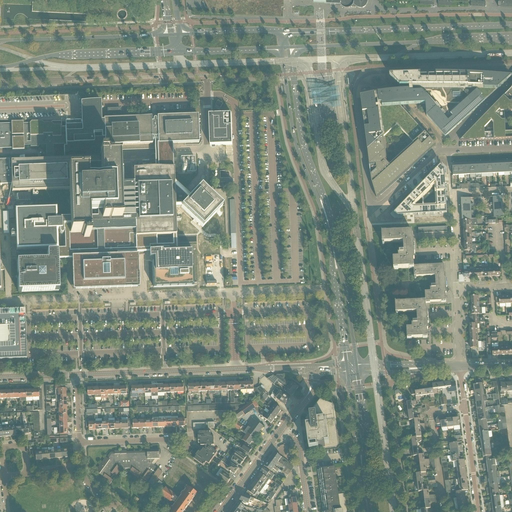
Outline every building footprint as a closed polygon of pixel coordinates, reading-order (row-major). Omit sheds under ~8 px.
[(204,0),(205,2),(209,9),(211,14),(283,17),(283,0),(300,0),(306,0),(312,1),(312,2),(327,2),(327,0),(204,0)] [(339,0),(339,1),(339,2),(339,3),(340,4),(340,5),(341,6),(342,7),(344,8),(345,8),(345,9),(346,9),(347,9),(348,9),(349,8),(350,8),(351,7),(356,7),(357,7),(357,8),(358,8),(359,8),(360,8),(361,8),(362,8),(363,8),(364,8),(364,7),(365,7),(365,6),(366,6),(366,5),(367,4),(367,3),(368,2),(368,1),(367,0),(339,0)] [(364,97),(360,98),(367,151),(368,151),(383,136),(397,124),(409,137),(405,141),(409,146),(413,142),(414,143),(425,133),(424,133),(404,111),(404,110),(405,110),(405,109),(404,109),(404,108),(403,108),(402,108),(400,106),(408,105),(416,105),(426,104),(426,117),(445,137),(511,77),(481,75),(461,75),(435,75),(414,75),(390,76),(403,91),(395,92),(390,92),(385,93),(380,94),(374,95),(371,95),(368,96),(364,97)] [(334,107),(341,105),(339,84),(331,86),(318,82),(309,81),(312,104),(321,103),(334,107)] [(511,87),(460,140),(488,139),(505,139),(511,138),(511,87)] [(12,183),(12,192),(32,191),(32,196),(36,196),(37,194),(36,193),(34,193),(34,191),(69,190),(70,218),(56,219),(56,208),(15,210),(16,235),(14,235),(14,231),(11,231),(11,237),(16,237),(17,250),(43,249),(44,261),(17,261),(18,292),(59,291),(58,260),(57,258),(71,257),(72,272),(73,290),(139,288),(138,254),(117,255),(117,252),(149,251),(149,258),(153,258),(153,287),(194,286),(192,249),(177,249),(176,221),(181,221),(181,215),(175,215),(175,208),(175,207),(175,205),(175,204),(174,187),(174,186),(174,181),(173,168),(158,168),(155,168),(133,169),(134,183),(120,183),(119,145),(152,144),(152,140),(154,140),(157,140),(158,140),(158,143),(158,144),(173,143),(185,143),(199,142),(198,115),(157,116),(157,119),(156,119),(153,119),(151,119),(151,117),(146,117),(117,118),(117,119),(116,119),(116,118),(115,118),(115,117),(114,117),(113,117),(112,117),(112,118),(112,119),(111,119),(111,118),(101,118),(100,101),(81,101),(82,124),(74,125),(65,125),(65,127),(61,127),(61,121),(52,121),(51,122),(44,123),(41,121),(31,121),(29,123),(23,123),(23,121),(11,122),(11,124),(11,126),(0,126),(0,146),(12,146),(12,148),(12,150),(24,150),(24,145),(30,145),(30,147),(39,146),(39,145),(46,144),(46,160),(11,161),(11,163),(9,163),(9,159),(0,159),(0,194),(0,196),(10,196),(9,184),(12,183)] [(231,114),(209,114),(210,146),(226,145),(226,155),(233,155),(232,145),(231,114)] [(377,199),(384,192),(436,145),(425,133),(414,143),(413,144),(389,166),(389,165),(387,163),(383,136),(367,151),(371,182),(377,199)] [(194,157),(181,158),(181,166),(186,165),(186,172),(196,172),(195,165),(194,157)] [(441,166),(394,213),(397,216),(447,213),(445,170),(441,166)] [(191,197),(174,181),(174,186),(174,187),(188,200),(184,204),(183,205),(175,205),(175,207),(175,208),(181,208),(202,228),(222,206),(217,201),(211,196),(206,191),(201,186),(191,197)] [(493,212),(494,218),(503,218),(502,196),(493,197),(493,203),(490,203),(490,205),(493,205),(493,210),(491,210),(491,212),(493,212)] [(470,198),(461,199),(462,220),(471,219),(471,213),(474,213),(474,211),(471,211),(471,206),(474,206),(473,204),(471,204),(470,198)] [(382,232),(382,244),(403,243),(404,253),(399,253),(399,255),(398,255),(398,258),(393,259),(394,270),(394,269),(413,268),(414,266),(413,259),(415,258),(416,257),(414,255),(413,241),(412,241),(412,232),(382,233),(382,232)] [(472,245),(464,245),(464,251),(465,251),(465,254),(473,254),(476,254),(476,249),(476,245),(472,245)] [(414,266),(413,268),(413,269),(414,269),(414,277),(416,277),(435,276),(435,278),(435,280),(436,284),(436,286),(431,286),(431,288),(430,288),(430,292),(425,292),(425,300),(425,301),(426,303),(446,302),(445,294),(445,293),(445,292),(447,292),(448,291),(446,288),(446,283),(446,279),(446,278),(445,275),(444,265),(415,267),(415,266),(414,266)] [(426,303),(425,301),(396,303),(396,302),(395,302),(396,313),(417,312),(417,322),(413,322),(413,324),(412,324),(412,328),(406,328),(407,340),(408,340),(407,339),(427,337),(427,328),(429,328),(430,327),(428,325),(427,310),(426,311),(426,304),(426,303)] [(477,321),(477,317),(476,315),(482,314),(482,308),(479,308),(471,309),(472,315),(470,315),(470,321),(477,321)] [(16,310),(0,310),(0,360),(26,359),(24,315),(19,315),(19,310),(16,310)] [(477,330),(477,321),(470,321),(470,324),(469,324),(469,330),(477,330)] [(277,375),(276,377),(295,392),(298,387),(292,382),(290,385),(284,380),(284,375),(277,375)] [(295,392),(276,377),(274,376),(268,379),(274,385),(277,382),(279,383),(286,389),(285,391),(292,396),(295,392)] [(451,378),(441,379),(441,381),(442,389),(445,388),(446,388),(447,389),(448,393),(457,391),(455,382),(452,382),(451,378)] [(472,389),(473,392),(484,390),(483,381),(480,381),(480,380),(475,379),(476,385),(473,385),(474,389),(472,389)] [(432,385),(433,389),(434,395),(437,394),(437,391),(438,389),(439,389),(442,389),(441,381),(436,382),(437,384),(432,385)] [(256,398),(259,396),(260,395),(257,388),(253,389),(253,382),(247,382),(247,393),(254,393),(256,398)] [(500,384),(499,384),(500,395),(504,395),(504,392),(507,392),(507,383),(506,383),(506,384),(500,384)] [(66,395),(66,392),(67,392),(67,389),(65,389),(62,389),(62,385),(55,385),(55,389),(58,389),(58,396),(66,395)] [(132,392),(130,392),(131,398),(139,397),(139,394),(138,386),(132,387),(132,392)] [(260,387),(257,388),(260,395),(259,396),(261,398),(265,393),(266,392),(265,391),(260,387)] [(272,394),(270,397),(276,402),(278,400),(285,405),(285,404),(286,405),(287,403),(287,402),(290,399),(276,388),(272,393),(272,394)] [(416,395),(416,401),(419,403),(420,401),(419,398),(420,397),(421,396),(425,396),(424,388),(411,390),(412,396),(416,395)] [(428,388),(424,388),(425,396),(428,395),(429,395),(430,396),(431,401),(431,402),(435,401),(434,395),(433,389),(428,390),(428,388)] [(38,390),(32,390),(32,398),(39,398),(39,400),(39,404),(39,411),(42,411),(41,391),(39,391),(38,390)] [(306,418),(309,442),(309,443),(310,450),(318,449),(336,447),(338,445),(336,430),(336,427),(333,404),(329,403),(329,402),(328,402),(327,401),(326,401),(324,401),(320,399),(318,402),(318,403),(317,403),(317,404),(316,404),(316,405),(309,414),(308,415),(306,417),(306,418)] [(405,408),(406,412),(412,411),(412,408),(412,407),(413,406),(417,405),(419,403),(416,401),(407,403),(408,407),(405,408)] [(245,416),(256,408),(255,408),(251,402),(250,402),(249,403),(247,404),(240,410),(243,414),(245,416)] [(269,404),(267,406),(278,415),(281,410),(275,405),(273,407),(269,404)] [(269,411),(268,414),(275,419),(278,415),(267,406),(265,408),(269,411)] [(239,411),(229,418),(232,423),(243,414),(240,410),(239,411)] [(409,416),(409,421),(419,419),(418,416),(415,416),(413,416),(413,414),(412,411),(406,412),(406,417),(409,416)] [(275,419),(268,414),(266,416),(262,413),(260,415),(264,418),(264,419),(271,424),(275,419)] [(446,419),(446,417),(443,417),(443,416),(438,416),(436,420),(436,425),(441,424),(441,428),(447,428),(446,419)] [(23,417),(20,417),(20,424),(21,427),(22,435),(28,435),(28,434),(28,430),(27,427),(27,426),(24,426),(23,417)] [(128,428),(130,428),(130,421),(128,421),(128,418),(121,418),(121,421),(122,429),(128,429),(128,428)] [(235,421),(232,426),(246,435),(242,440),(249,445),(252,442),(253,442),(254,442),(255,441),(255,440),(254,439),(263,427),(254,420),(252,418),(245,428),(235,421)] [(414,424),(415,429),(425,428),(424,424),(421,424),(420,424),(419,423),(419,419),(409,421),(412,421),(412,425),(414,424)] [(479,425),(477,425),(477,427),(487,426),(487,423),(492,422),(492,419),(487,420),(478,421),(479,425)] [(59,428),(57,428),(57,435),(60,435),(61,435),(61,437),(67,437),(67,434),(67,428),(59,428)] [(413,434),(411,434),(411,438),(414,438),(421,437),(421,434),(423,433),(423,431),(425,431),(425,428),(415,429),(415,433),(413,434)] [(200,450),(193,459),(203,466),(206,463),(209,464),(217,453),(213,450),(213,446),(214,446),(214,437),(211,437),(210,432),(198,432),(198,444),(201,444),(201,446),(205,446),(205,450),(203,449),(202,451),(200,450)] [(412,443),(409,443),(410,448),(418,447),(417,443),(417,442),(418,441),(422,441),(421,437),(414,438),(411,438),(412,443)] [(239,443),(237,446),(249,454),(252,449),(245,444),(243,446),(239,443)] [(414,456),(416,456),(423,455),(423,451),(419,452),(418,451),(418,450),(418,447),(410,448),(411,456),(413,456),(414,456)] [(66,449),(60,450),(61,458),(67,458),(67,456),(71,456),(70,449),(66,449)] [(239,449),(235,455),(243,462),(246,457),(244,456),(246,453),(239,449)] [(35,451),(31,451),(32,457),(35,457),(35,461),(42,460),(41,452),(41,450),(35,450),(35,451)] [(102,479),(110,485),(113,481),(111,479),(114,476),(116,477),(122,469),(119,467),(121,466),(125,469),(129,469),(131,470),(130,472),(138,478),(139,476),(147,482),(150,478),(156,482),(163,472),(152,464),(155,460),(160,459),(159,450),(147,450),(147,452),(123,453),(123,451),(115,452),(115,453),(111,453),(107,458),(106,458),(96,471),(104,477),(102,479)] [(490,450),(481,452),(481,454),(482,453),(483,457),(486,457),(486,461),(492,460),(491,456),(490,450)] [(285,467),(291,471),(293,468),(293,466),(289,463),(288,465),(286,464),(280,460),(281,457),(275,452),(271,457),(282,465),(285,467)] [(235,455),(230,462),(236,466),(238,464),(241,466),(243,462),(235,455)] [(419,460),(420,465),(429,463),(429,460),(425,460),(424,459),(424,458),(423,455),(416,456),(416,460),(419,460)] [(213,473),(213,472),(214,471),(221,461),(229,467),(227,470),(231,472),(234,474),(238,469),(223,458),(222,460),(219,457),(218,458),(220,460),(219,462),(217,460),(215,463),(217,464),(216,466),(213,464),(211,467),(214,469),(212,470),(210,469),(209,470),(213,473)] [(271,457),(268,462),(275,466),(276,464),(281,467),(282,465),(271,457)] [(279,470),(275,466),(268,462),(264,466),(268,469),(271,471),(273,469),(277,472),(279,470)] [(418,469),(418,474),(426,473),(425,469),(426,469),(425,468),(426,467),(430,467),(429,463),(420,465),(420,469),(418,469)] [(264,467),(260,472),(264,475),(266,476),(271,480),(272,477),(274,475),(270,471),(270,472),(268,470),(264,467)] [(285,467),(282,472),(285,474),(288,475),(291,471),(285,467)] [(342,511),(343,511),(347,510),(345,495),(344,494),(338,495),(338,494),(338,492),(335,471),(335,468),(334,468),(324,469),(323,467),(319,467),(318,469),(319,472),(320,473),(322,472),(324,489),(323,489),(322,490),(323,493),(324,494),(325,494),(326,499),(325,499),(324,501),(324,504),(325,505),(326,505),(327,511),(342,511)] [(223,470),(219,477),(227,483),(230,479),(228,477),(230,475),(223,470)] [(488,476),(484,477),(485,480),(500,478),(500,472),(497,472),(488,473),(488,476)] [(260,473),(257,478),(266,484),(269,479),(260,473)] [(417,479),(414,479),(415,483),(422,482),(424,482),(423,477),(426,476),(426,473),(418,474),(416,474),(417,479)] [(257,478),(254,482),(262,488),(265,490),(266,491),(269,486),(266,484),(257,478)] [(254,482),(251,486),(258,491),(258,492),(259,493),(262,494),(264,491),(265,490),(262,488),(254,482)] [(418,487),(418,492),(428,490),(428,487),(424,487),(423,487),(423,486),(422,482),(415,483),(415,488),(418,487)] [(248,491),(245,495),(254,499),(255,499),(258,495),(257,494),(256,494),(258,491),(251,486),(247,491),(248,491)] [(168,511),(169,511),(168,511),(183,511),(197,494),(187,487),(185,489),(186,490),(184,492),(183,492),(181,495),(179,494),(177,497),(166,488),(161,495),(173,503),(170,506),(172,508),(170,511),(171,511),(169,511),(168,511)] [(428,490),(421,491),(421,492),(421,496),(424,496),(424,500),(434,499),(433,495),(430,496),(429,495),(429,494),(428,494),(428,490)] [(243,495),(239,500),(240,501),(248,504),(250,501),(255,503),(256,500),(255,499),(254,499),(245,495),(243,495)] [(422,505),(423,509),(430,508),(430,505),(430,504),(431,503),(434,502),(434,499),(424,500),(425,505),(422,505)] [(238,502),(235,507),(242,511),(247,511),(243,509),(245,507),(242,505),(238,502)]
